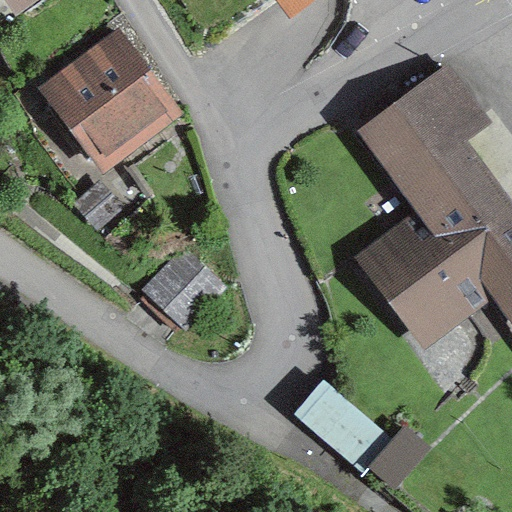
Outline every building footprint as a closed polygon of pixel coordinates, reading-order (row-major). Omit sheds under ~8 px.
[(179,114),(117,32),(95,49),(103,60),(59,93),(105,154),(136,131),(143,141),(179,114)] [(511,215),(453,137),(479,117),(447,74),(371,132),(437,220),(376,266),(423,328),(482,284),(491,296),(498,291),(511,310),(511,215)] [(116,209),(98,189),(80,205),(98,224),(116,209)] [(175,331),(219,286),(187,254),(143,299),(175,331)] [(415,430),(401,447),(321,382),(295,414),(413,511),(459,511),(482,484),(415,430)]
